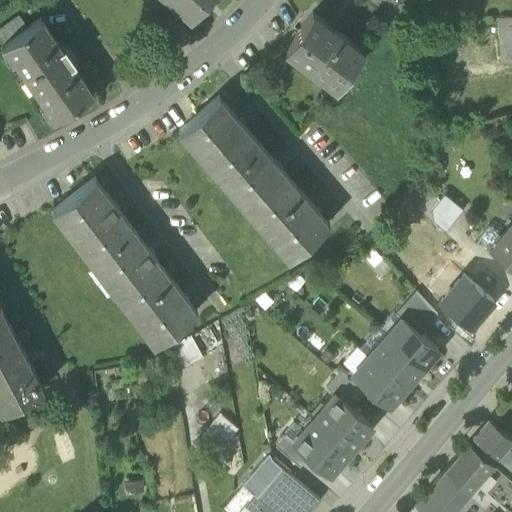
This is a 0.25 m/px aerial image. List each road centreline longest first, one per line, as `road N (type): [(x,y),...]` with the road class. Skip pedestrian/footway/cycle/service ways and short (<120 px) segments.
road 1 (residential): [(259,0),(141,102),(0,178)]
road 2 (secondary): [(511,348),(370,511)]
